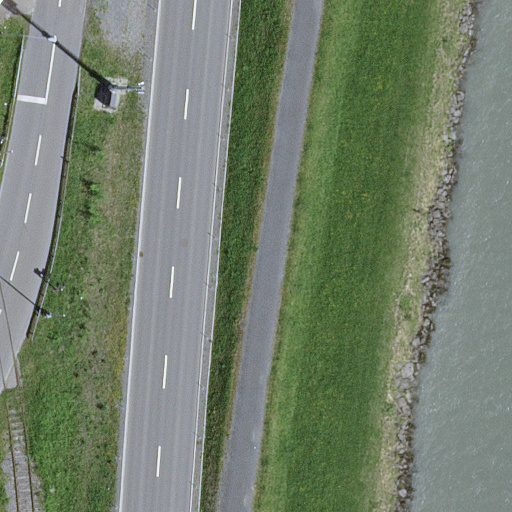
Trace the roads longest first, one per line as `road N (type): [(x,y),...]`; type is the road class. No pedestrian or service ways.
road 1 (track): [(303,0),(236,511)]
road 2 (primary): [(156,511),(198,0)]
road 3 (tertiary): [(58,0),(24,226),(0,315)]
